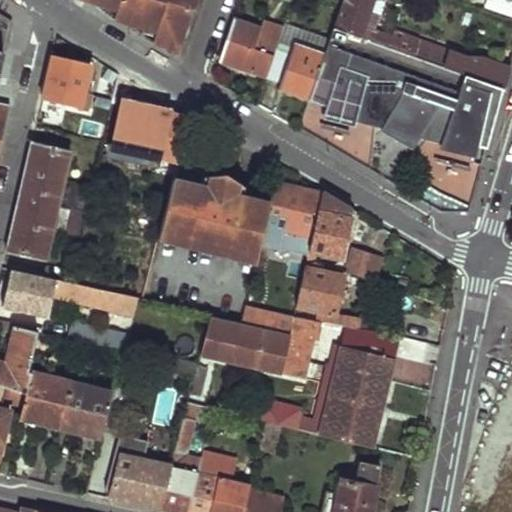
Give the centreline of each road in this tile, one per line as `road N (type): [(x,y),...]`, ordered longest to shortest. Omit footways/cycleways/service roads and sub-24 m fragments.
road 1 (residential): [(486,258),(436,240),(51,4)]
road 2 (tertiary): [(486,258),(435,511)]
road 3 (residential): [(0,218),(51,4)]
